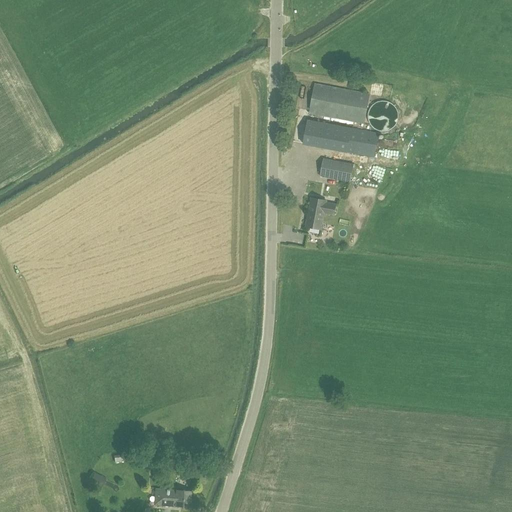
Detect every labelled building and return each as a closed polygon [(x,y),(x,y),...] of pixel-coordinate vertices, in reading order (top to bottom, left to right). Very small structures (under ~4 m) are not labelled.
[(309,114),(365,125),(370,94),(314,83),(309,114)] [(395,126),(397,123),(398,120),(399,117),(399,115),(398,112),(396,108),(394,105),(390,103),(386,101),(383,101),(380,101),(378,102),(375,104),(372,106),(369,110),(368,113),(368,116),(368,120),(369,123),(372,127),(375,130),(379,131),(383,132),(386,132),(390,131),(392,129),(395,126)] [(303,145),(374,158),(379,133),(308,119),(303,145)] [(320,177),(350,182),(353,165),(324,159),(320,177)] [(312,198),(306,227),(321,230),(324,213),(334,215),(336,205),(326,203),(326,201),(312,198)] [(159,443),(135,458),(140,467),(165,452),(159,443)] [(126,453),(114,455),(115,461),(127,460),(126,453)] [(91,479),(98,483),(102,475),(95,472),(91,479)] [(155,489),(154,505),(175,506),(175,507),(190,508),(191,491),(176,490),(176,491),(155,489)]
